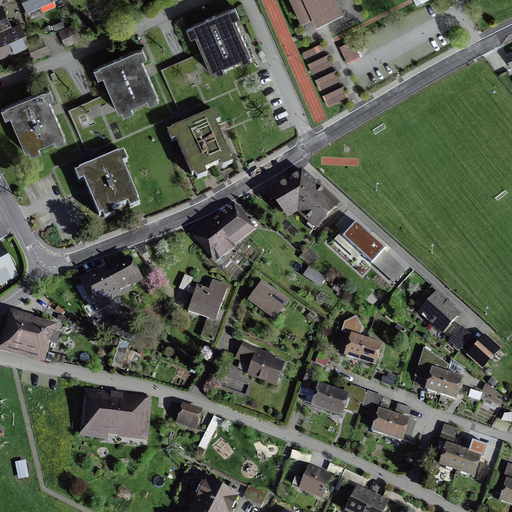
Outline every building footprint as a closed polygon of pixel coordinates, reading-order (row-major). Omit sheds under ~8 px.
[(55,0),(26,0),(32,13),(57,2),(55,0)] [(342,15),(335,0),(287,0),(301,27),(314,21),(319,28),(342,15)] [(0,33),(11,29),(4,10),(0,11),(0,33)] [(238,22),(233,11),(184,30),(188,41),(195,38),(204,61),(211,81),(224,76),(221,71),(237,64),(240,69),(250,65),(232,24),(238,22)] [(59,32),(61,39),(75,34),(73,27),(59,32)] [(30,47),(21,28),(0,37),(0,47),(5,59),(30,48),(30,47)] [(75,34),(61,39),(64,45),(78,39),(75,34)] [(32,54),(46,48),(43,41),(30,47),(30,48),(32,54)] [(351,43),(339,49),(346,65),(359,58),(351,43)] [(46,48),(32,54),(35,60),(49,54),(46,48)] [(102,78),(117,114),(121,112),(123,117),(133,113),(130,108),(146,101),(149,106),(158,102),(140,60),(145,58),(141,49),(93,70),(97,80),(102,78)] [(48,90),(0,111),(4,121),(10,118),(25,153),(28,152),(30,158),(39,153),(37,148),(53,141),(55,146),(66,142),(48,102),(53,100),(48,90)] [(216,111),(168,132),(173,142),(177,140),(193,176),(197,174),(198,178),(206,174),(204,169),(221,162),(224,168),(235,163),(217,123),(220,121),(216,111)] [(80,181),(85,179),(100,215),(103,214),(105,218),(115,214),(112,210),(128,203),(130,208),(140,203),(123,162),(127,160),(123,151),(76,171),(80,181)] [(320,229),(343,205),(306,173),(272,192),(292,217),(302,212),(320,229)] [(205,250),(244,218),(234,206),(195,238),(205,250)] [(244,218),(205,250),(216,263),(255,232),(244,218)] [(385,249),(356,222),(343,237),(372,264),(385,249)] [(0,280),(15,272),(0,244),(0,280)] [(319,259),(310,251),(304,257),(312,266),(319,259)] [(385,255),(375,266),(394,282),(404,271),(385,255)] [(334,263),(328,258),(323,264),(328,269),(334,263)] [(146,283),(132,259),(111,270),(109,267),(84,281),(102,313),(113,308),(111,303),(123,297),(121,293),(133,287),(135,289),(146,283)] [(326,280),(309,270),(304,278),(321,288),(326,280)] [(218,323),(230,290),(213,284),(210,293),(200,290),(191,314),(218,323)] [(289,303),(265,285),(252,303),(276,321),(289,303)] [(446,336),(464,316),(440,295),(422,315),(446,336)] [(6,331),(45,342),(55,345),(59,333),(53,332),(56,323),(12,310),(6,331)] [(114,338),(123,325),(113,318),(104,331),(114,338)] [(461,326),(449,339),(461,351),(474,338),(461,326)] [(45,342),(6,331),(2,343),(42,355),(45,342)] [(359,357),(365,338),(351,333),(345,353),(359,357)] [(365,338),(359,357),(373,362),(380,342),(365,338)] [(503,353),(488,339),(470,357),(486,372),(503,353)] [(130,347),(121,345),(114,367),(123,370),(130,347)] [(278,388),(286,367),(272,362),(245,346),(238,360),(254,368),(250,378),(278,388)] [(433,368),(444,371),(446,364),(422,348),(415,376),(429,381),(433,368)] [(317,354),(313,362),(324,367),(328,359),(317,354)] [(444,371),(433,368),(429,381),(427,388),(457,397),(463,376),(444,371)] [(315,374),(306,370),(300,386),(310,390),(315,374)] [(340,391),(319,384),(312,404),(340,414),(342,408),(347,393),(340,391)] [(381,396),(364,391),(348,385),(348,387),(342,385),(340,391),(347,393),(342,408),(354,412),(357,403),(360,404),(360,405),(374,410),(376,402),(379,403),(381,396)] [(482,393),(470,389),(468,397),(480,401),(482,393)] [(150,400),(87,393),(82,439),(145,446),(150,400)] [(411,409),(397,405),(395,412),(409,416),(411,409)] [(200,411),(181,406),(175,428),(195,433),(200,411)] [(385,432),(391,413),(377,408),(371,427),(385,432)] [(391,413),(385,432),(400,436),(406,417),(391,413)] [(220,420),(212,416),(197,446),(205,449),(220,420)] [(508,425),(496,421),(494,427),(506,431),(508,425)] [(458,433),(446,429),(441,444),(452,448),(453,448),(458,433)] [(498,452),(483,447),(480,455),(496,460),(498,452)] [(453,448),(452,448),(446,466),(477,477),(484,458),(453,448)] [(290,457),(309,462),(311,455),(292,450),(290,457)] [(317,494),(326,473),(304,464),(295,485),(317,494)] [(342,470),(331,464),(327,470),(339,476),(342,470)] [(511,468),(506,466),(502,478),(508,480),(501,499),(511,503),(511,468)] [(232,511),(240,497),(211,483),(196,511),(232,511)] [(248,487),(243,498),(259,507),(265,495),(248,487)] [(346,510),(349,511),(362,511),(371,494),(356,487),(346,510)] [(380,511),(386,501),(371,494),(362,511),(380,511)]
